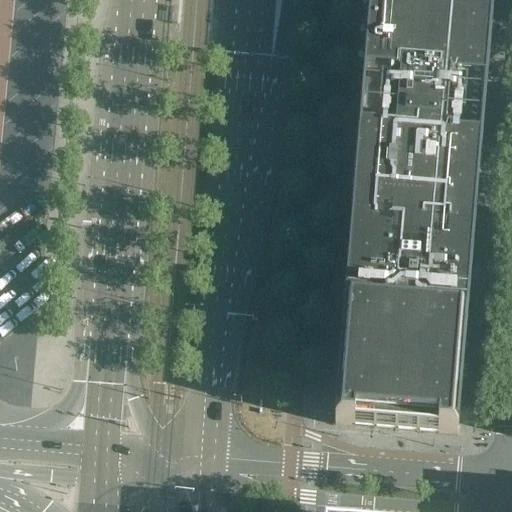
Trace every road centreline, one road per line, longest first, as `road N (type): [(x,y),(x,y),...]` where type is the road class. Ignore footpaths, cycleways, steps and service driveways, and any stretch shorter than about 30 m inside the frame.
road 1 (secondary): [(140,0),(107,360)]
road 2 (secondary): [(212,459),(214,339),(240,102)]
road 3 (residential): [(502,482),(212,459)]
road 4 (residential): [(264,491),(469,511)]
